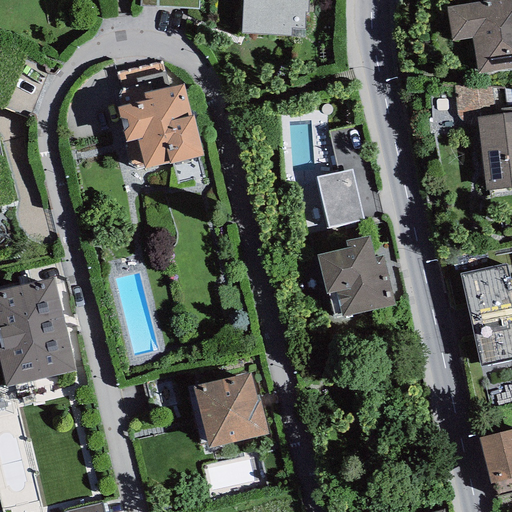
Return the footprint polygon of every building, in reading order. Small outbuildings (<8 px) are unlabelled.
[(198,0),(139,0),(139,5),(198,9),(198,0)] [(306,0),(242,0),(241,33),(291,36),(291,29),(303,30),(304,13),(306,13),(306,0)] [(511,0),(492,0),(446,8),(452,42),(472,38),(478,75),(511,69),(511,0)] [(183,85),(144,94),(146,100),(117,107),(125,141),(136,139),(143,168),(168,162),(169,165),(203,156),(193,116),(191,116),(183,85)] [(457,87),(458,109),(494,108),(493,85),(457,87)] [(500,115),(477,118),(485,191),(511,187),(511,107),(499,109),(500,115)] [(352,170),(316,178),(327,227),(364,219),(352,170)] [(395,305),(383,257),(375,259),(369,235),(345,241),(347,248),(317,256),(326,295),(328,294),(333,316),(341,314),(341,318),(395,305)] [(506,264),(460,275),(481,367),(511,359),(511,279),(509,280),(506,264)] [(54,279),(0,291),(0,364),(5,388),(75,371),(54,279)] [(250,373),(193,387),(208,449),(268,435),(260,400),(257,401),(250,373)] [(511,429),(478,439),(490,483),(494,482),(498,497),(511,493),(511,429)] [(104,511),(102,502),(63,511),(104,511)]
